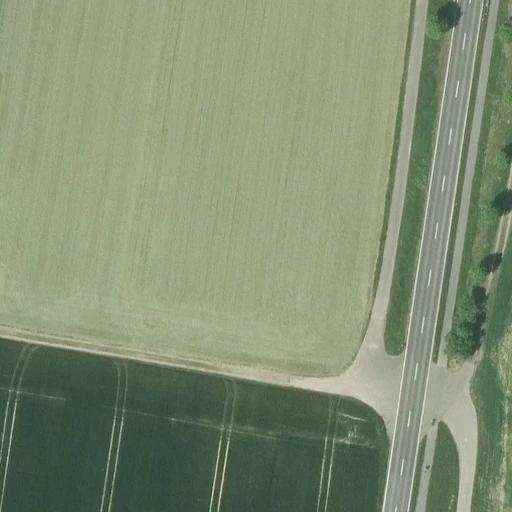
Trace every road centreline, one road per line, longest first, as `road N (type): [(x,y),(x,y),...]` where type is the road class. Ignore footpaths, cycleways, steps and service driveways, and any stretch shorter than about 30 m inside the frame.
road 1 (tertiary): [(398,511),(472,0)]
road 2 (track): [(415,404),(372,401),(423,0)]
road 3 (track): [(0,337),(372,401)]
road 4 (track): [(456,428),(454,409),(511,214)]
road 5 (track): [(415,404),(469,443),(461,511)]
